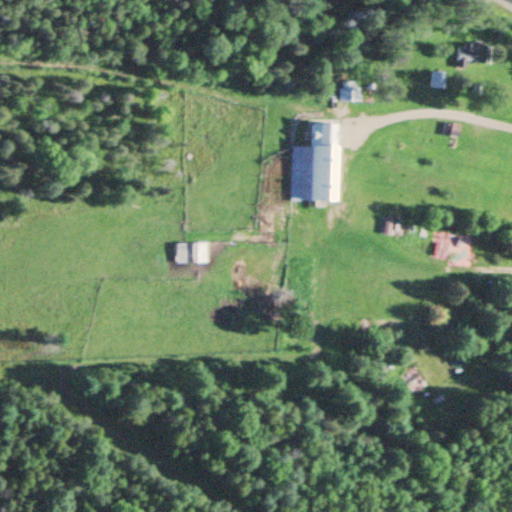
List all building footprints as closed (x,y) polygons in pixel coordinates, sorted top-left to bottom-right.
[(452,72),(479,72),(479,49),(452,49),(452,72)] [(428,88),(438,88),(438,80),(428,80),(428,88)] [(354,89),(336,89),(336,103),(354,103),(354,89)] [(334,126),(307,126),(307,148),(288,148),(288,203),(334,203),(334,126)] [(180,263),(195,263),(195,244),(180,244),(180,263)] [(441,381),(444,402),(469,398),(468,389),(481,388),(479,375),(441,381)]
